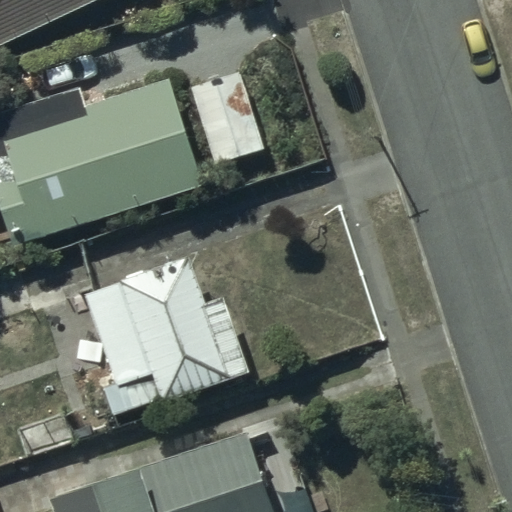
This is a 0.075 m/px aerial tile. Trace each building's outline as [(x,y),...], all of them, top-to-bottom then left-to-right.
[(0,0),(0,43),(93,0),(0,0)] [(188,89),(211,164),(260,149),(236,74),(188,89)] [(0,216),(9,246),(200,185),(167,80),(81,107),(75,89),(0,113),(0,216)] [(101,387),(110,417),(246,374),(222,299),(201,305),(187,258),(80,292),(109,384),(101,387)] [(0,270),(0,321),(29,311),(13,266),(0,270)] [(268,511),(243,434),(42,501),(46,511),(268,511)]
